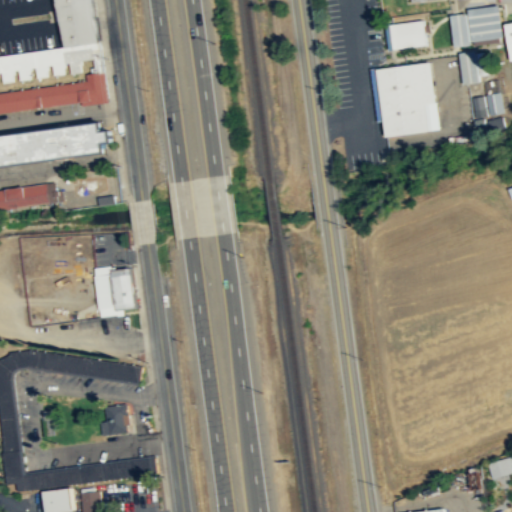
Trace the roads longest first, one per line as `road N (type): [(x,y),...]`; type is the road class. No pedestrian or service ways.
road 1 (tertiary): [(329,222),(367,511)]
road 2 (primary): [(259,511),(223,232)]
road 3 (primary): [(189,236),(225,511)]
road 4 (tertiary): [(147,241),(183,511)]
road 5 (tertiary): [(114,0),(141,199)]
road 6 (primary): [(156,0),(181,179)]
road 7 (primary): [(215,174),(191,0)]
road 8 (tertiary): [(298,0),(322,174)]
